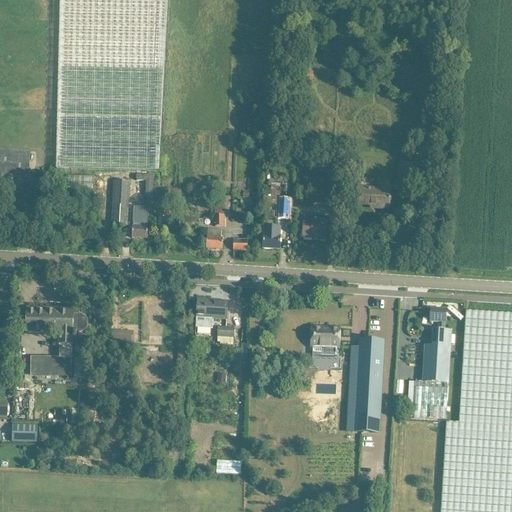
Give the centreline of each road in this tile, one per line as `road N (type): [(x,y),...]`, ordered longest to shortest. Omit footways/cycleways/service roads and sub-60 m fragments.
road 1 (unclassified): [(511,290),(0,257)]
road 2 (unknown): [(391,293),(379,511)]
